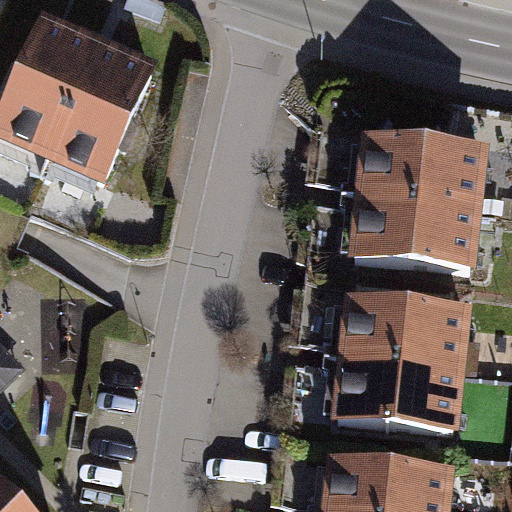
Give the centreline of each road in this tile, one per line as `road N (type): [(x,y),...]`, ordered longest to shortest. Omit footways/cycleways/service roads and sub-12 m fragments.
road 1 (residential): [(169,511),(183,409),(274,0)]
road 2 (secondary): [(511,49),(328,0)]
